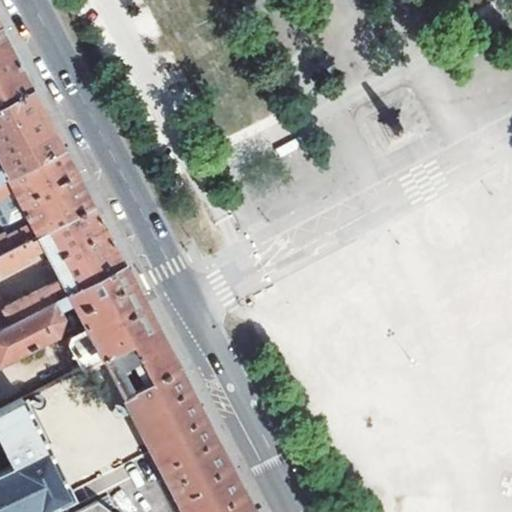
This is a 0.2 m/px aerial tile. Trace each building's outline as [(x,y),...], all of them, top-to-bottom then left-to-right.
[(0,104),(32,88),(16,58),(0,28),(0,27),(0,104)] [(0,179),(62,146),(48,119),(32,88),(0,104),(0,179)] [(0,254),(93,206),(89,197),(62,146),(0,179),(0,222),(5,233),(0,235),(0,254)] [(0,327),(123,263),(119,254),(93,206),(0,254),(0,281),(2,281),(0,277),(0,268),(42,246),(59,279),(13,302),(9,295),(0,299),(0,327)] [(0,327),(0,365),(58,336),(64,317),(59,309),(72,302),(85,328),(69,337),(68,344),(81,369),(102,357),(122,396),(177,367),(123,263),(0,327)] [(120,397),(131,417),(147,449),(154,463),(179,511),(252,511),(177,367),(122,396),(120,397)] [(68,490),(46,446),(21,399),(0,410),(0,445),(9,463),(0,467),(0,511),(42,511),(72,497),(68,490)] [(46,446),(68,490),(147,449),(131,417),(74,447),(68,435),(46,446)] [(75,504),(141,469),(154,463),(147,449),(68,490),(72,497),(75,504)] [(179,511),(154,463),(141,469),(163,511),(179,511)] [(109,511),(108,511),(113,508),(106,495),(72,511),(109,511)]
